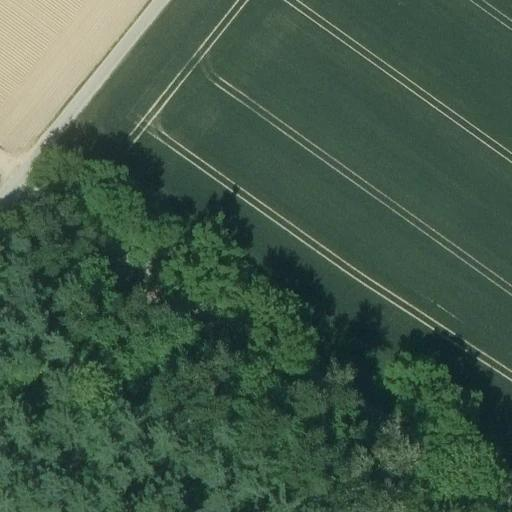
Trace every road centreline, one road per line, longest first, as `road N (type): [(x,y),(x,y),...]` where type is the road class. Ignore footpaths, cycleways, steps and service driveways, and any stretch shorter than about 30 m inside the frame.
road 1 (unclassified): [(24,177),(511,506)]
road 2 (unclassified): [(24,177),(161,0)]
